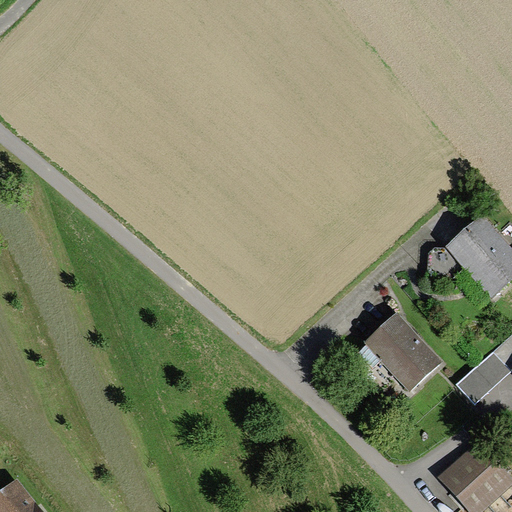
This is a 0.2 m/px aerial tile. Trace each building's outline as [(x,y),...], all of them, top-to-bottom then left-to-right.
[(479,227),(447,257),(488,302),(511,280),(511,263),(479,227)] [(390,327),(355,358),(395,404),(431,373),(390,327)] [(506,376),(489,357),(454,388),(471,407),(506,376)] [(473,452),(440,482),(472,511),(473,511),(503,485),(473,452)] [(38,511),(17,484),(0,497),(0,511),(38,511)]
